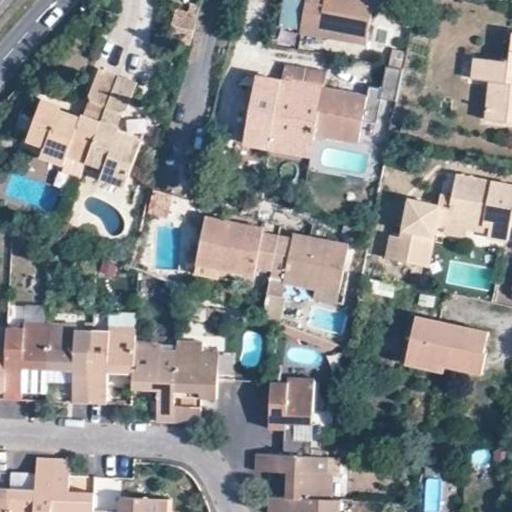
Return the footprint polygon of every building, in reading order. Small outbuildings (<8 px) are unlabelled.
[(299,29),(302,0),(285,0),(282,27),(299,29)] [(304,0),(300,33),(366,45),(373,0),(304,0)] [(173,9),(174,31),(199,30),(198,8),(173,9)] [(511,47),(510,64),(475,61),(473,82),(490,85),(487,123),(511,125),(511,47)] [(380,102),(396,105),(403,72),(385,69),(380,102)] [(86,163),(116,78),(96,71),(87,96),(91,103),(85,118),(81,117),(79,122),(59,114),(60,109),(40,102),(26,141),(44,148),(41,157),(63,165),(67,156),(86,163)] [(326,72),(322,91),(366,100),(366,98),(370,81),(326,72)] [(116,78),(86,163),(104,170),(101,178),(124,187),(140,144),(118,136),(120,131),(115,129),(120,113),(124,113),(134,85),(116,78)] [(273,136),(313,144),(315,135),(358,143),(366,100),(322,91),(321,98),(301,94),(302,87),(255,78),(243,145),(270,150),(273,136)] [(322,91),(302,87),(301,94),(321,98),(322,91)] [(311,158),(313,144),(273,136),(270,150),(311,158)] [(489,227),(489,235),(488,239),(507,242),(510,227),(511,226),(511,187),(455,177),(449,209),(447,220),(469,224),(489,227)] [(152,193),(146,215),(167,220),(172,199),(152,193)] [(447,220),(449,209),(410,202),(403,238),(393,236),(389,257),(434,266),(441,234),(445,235),(447,220)] [(271,273),(278,239),(264,237),(265,231),(203,219),(198,242),(193,265),(256,277),(257,270),(271,272),(271,273)] [(466,230),(489,235),(489,227),(469,224),(447,220),(445,235),(445,236),(464,239),(466,230)] [(282,284),(282,285),(337,296),(342,275),(347,248),(292,237),(291,242),(278,239),(271,273),(284,275),(282,284)] [(269,282),(282,285),(282,284),(284,275),(271,273),(269,282)] [(445,368),(446,368),(483,376),(488,354),(485,353),(488,334),(415,318),(407,359),(445,368)] [(6,341),(4,390),(4,399),(21,399),(21,391),(22,362),(48,363),(50,328),(7,326),(6,341)] [(50,328),(48,363),(75,364),(73,383),(72,402),(88,403),(92,330),(50,328)] [(92,330),(88,403),(105,403),(107,366),(133,367),(133,347),(134,331),(92,330)] [(173,422),(173,405),(174,384),(176,350),(133,347),(133,367),(132,383),(157,384),(157,421),(173,422)] [(176,350),(174,384),(191,385),(200,385),(200,398),(217,398),(219,352),(176,350)] [(443,373),(446,368),(445,368),(407,359),(406,365),(443,373)] [(22,362),(21,391),(47,392),(48,382),(48,363),(22,362)] [(75,364),(48,363),(48,382),(73,383),(75,364)] [(286,417),(311,419),(313,383),(270,381),(269,427),(285,428),(286,417)] [(200,385),(191,385),(190,406),(200,406),(200,398),(200,385)] [(190,406),(173,405),(173,422),(199,423),(200,406),(190,406)] [(311,419),(286,417),(285,428),(284,442),(311,442),(311,419)] [(284,453),(311,454),(311,442),(284,442),(284,453)] [(326,454),(311,454),(284,453),(256,452),(255,471),(291,473),(291,497),(326,499),(328,455),(326,454)] [(50,511),(53,458),(35,458),(34,495),(8,494),(7,511),(50,511)] [(93,511),(94,498),(68,497),(70,458),(53,458),(50,511),(93,511)] [(275,496),(287,495),(287,474),(275,474),(275,496)] [(0,511),(7,511),(8,494),(0,493),(0,511)] [(326,499),(291,497),(268,496),(267,511),(340,511),(341,500),(326,499)] [(163,511),(164,499),(120,498),(119,511),(163,511)]
